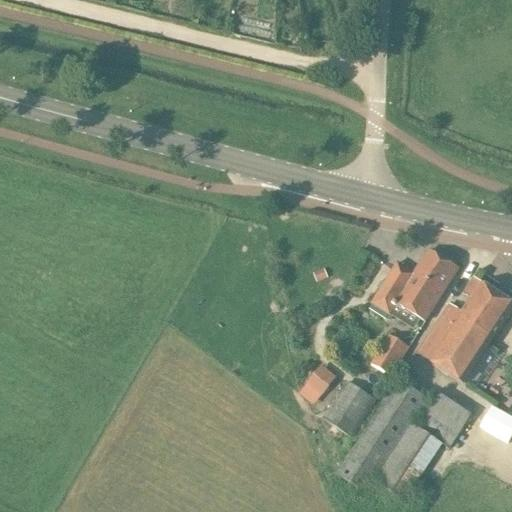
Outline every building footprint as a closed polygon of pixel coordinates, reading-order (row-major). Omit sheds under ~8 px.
[(371,305),(390,317),(397,305),(425,323),(458,269),(428,251),(402,294),(385,284),(371,305)] [(449,305),(417,354),(464,385),(511,311),(511,303),(475,279),(465,295),(472,299),(463,314),(449,305)] [(388,336),(370,365),(391,379),(410,349),(388,336)] [(314,405),(336,376),(319,363),(297,392),(314,405)] [(429,401),(399,381),(337,475),(337,476),(365,495),(373,483),(398,499),(436,441),(449,451),(472,415),(437,392),(414,427),(412,425),(429,401)] [(376,402),(346,382),(322,419),(352,439),(376,402)]
